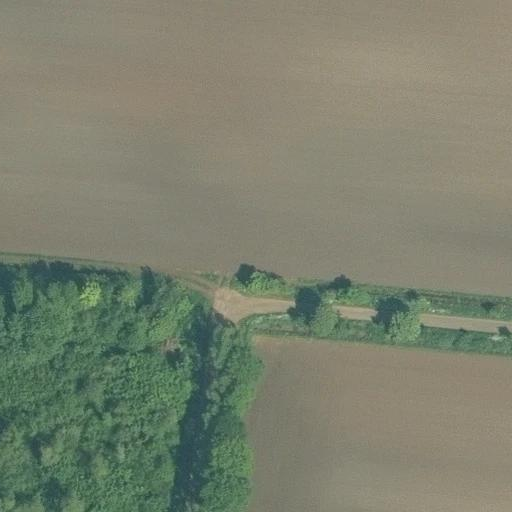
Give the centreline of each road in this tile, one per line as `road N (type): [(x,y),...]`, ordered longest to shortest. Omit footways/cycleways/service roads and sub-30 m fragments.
road 1 (unclassified): [(511,323),(246,297),(210,307),(195,340),(173,511)]
road 2 (track): [(210,307),(165,271),(0,258)]
